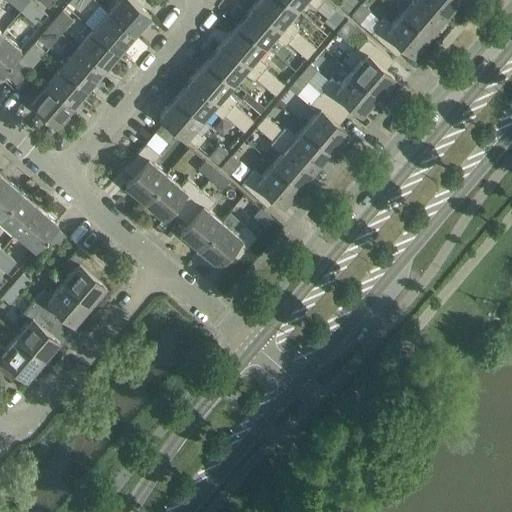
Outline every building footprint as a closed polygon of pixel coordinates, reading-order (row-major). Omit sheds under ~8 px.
[(8,0),(20,10),(28,0),(8,0)] [(30,0),(28,0),(20,10),(34,22),(44,11),(30,0)] [(80,11),(88,0),(69,0),(68,1),(80,11)] [(134,0),(116,0),(108,10),(134,33),(151,14),(134,0)] [(296,8),(286,0),(256,0),(254,3),(291,36),(287,41),(297,49),(306,39),(296,30),(298,28),(288,18),(296,8)] [(286,0),(296,8),(303,0),(306,0),(316,8),(322,0),(286,0)] [(346,11),(355,0),(341,0),(338,4),(346,11)] [(444,16),(426,0),(409,0),(411,1),(401,13),(427,36),(444,16)] [(426,0),(444,16),(457,0),(426,0)] [(291,36),(254,3),(238,21),(265,45),(274,35),(284,44),(287,41),(291,36)] [(351,15),(359,22),(369,10),(361,3),(351,15)] [(62,9),(50,24),(61,33),(73,19),(62,9)] [(343,16),(335,9),(324,21),(332,28),(343,16)] [(134,33),(108,10),(92,29),(119,51),(134,33)] [(427,36),(401,13),(390,25),(383,18),(371,32),(397,54),(404,46),(413,53),(427,36)] [(347,20),(337,32),(345,38),(355,26),(347,20)] [(238,21),(222,40),(260,72),(255,78),(265,86),(274,75),(265,67),(267,64),(256,55),(265,45),(238,21)] [(49,47),(61,33),(50,24),(37,38),(49,47)] [(92,29),(77,47),(103,69),(119,51),(92,29)] [(0,72),(21,48),(20,48),(2,32),(0,33),(0,72)] [(393,59),(366,36),(354,50),(362,57),(350,71),(377,94),(393,75),(385,68),(393,59)] [(297,49),(306,58),(316,47),(306,39),(297,49)] [(260,72),(222,40),(207,58),(233,81),(242,71),(253,80),(255,78),(260,72)] [(31,46),(18,60),(29,69),(42,55),(31,46)] [(77,47),(61,65),(87,87),(103,69),(77,47)] [(207,58),(191,76),(229,109),(224,114),(234,123),(243,112),(233,103),(236,100),(225,91),(233,81),(207,58)] [(18,60),(6,74),(17,83),(29,69),(18,60)] [(310,63),(300,75),(308,82),(318,70),(310,63)] [(87,87),(61,65),(45,83),(72,106),(87,87)] [(361,112),(377,94),(350,71),(338,85),(331,78),(319,91),(345,114),(353,105),(361,112)] [(275,94),(284,84),(274,75),(265,86),(275,94)] [(298,93),(308,82),(300,75),(290,87),(298,93)] [(229,109),(191,76),(175,94),(202,118),(211,108),(222,117),(224,114),(229,109)] [(72,106),(45,83),(29,102),(60,128),(70,117),(65,113),(72,106)] [(338,123),(345,114),(319,91),(307,105),(315,112),(305,124),(332,147),(346,130),(338,123)] [(260,112),(264,107),(247,93),(243,98),(260,112)] [(202,118),(175,94),(159,113),(197,146),(204,137),(193,128),(202,118)] [(243,112),(234,123),(243,131),(253,120),(243,112)] [(265,115),(256,126),(264,133),(273,122),(265,115)] [(298,187),(315,167),(277,134),(281,129),(273,122),(264,133),(272,140),(270,142),(281,152),(270,164),(298,187)] [(173,134),(161,123),(154,131),(166,141),(173,134)] [(277,134),(315,167),(332,147),(305,124),(295,136),(284,126),(281,129),(277,134)] [(139,149),(123,168),(132,175),(125,184),(144,200),(167,173),(153,161),(160,153),(146,141),(139,149)] [(216,162),(227,150),(219,144),(208,156),(216,162)] [(221,166),(229,173),(239,161),(231,154),(221,166)] [(216,170),(204,160),(197,168),(209,178),(216,170)] [(298,187),(270,164),(260,175),(252,169),(240,183),(267,205),(275,197),(283,204),(298,187)] [(228,180),(216,170),(209,178),(221,188),(228,180)] [(167,173),(144,200),(162,216),(169,207),(178,215),(201,188),(187,177),(181,185),(167,173)] [(0,212),(20,189),(2,174),(0,175),(0,212)] [(201,188),(178,215),(187,222),(180,231),(199,247),(222,220),(208,208),(214,200),(201,188)] [(38,205),(20,189),(0,212),(0,217),(16,231),(38,205)] [(58,222),(38,205),(16,231),(35,248),(58,222)] [(272,217),(260,207),(253,215),(265,225),(272,217)] [(222,220),(199,247),(217,263),(224,254),(233,262),(256,236),(242,224),(243,222),(230,211),(222,220)] [(67,236),(59,229),(48,241),(56,248),(67,236)] [(74,266),(62,280),(90,303),(106,284),(97,277),(105,268),(78,246),(67,260),(74,266)] [(16,260),(2,248),(0,249),(0,265),(6,271),(16,260)] [(11,284),(19,290),(29,279),(22,272),(11,284)] [(74,322),(90,303),(62,280),(51,294),(43,287),(31,301),(58,323),(65,315),(74,322)] [(9,302),(19,290),(11,284),(1,296),(9,302)] [(50,332),(58,323),(31,301),(20,314),(28,321),(16,335),(43,358),(59,339),(50,332)] [(27,377),(43,358),(16,335),(4,349),(0,345),(0,369),(11,378),(18,370),(27,377)]
